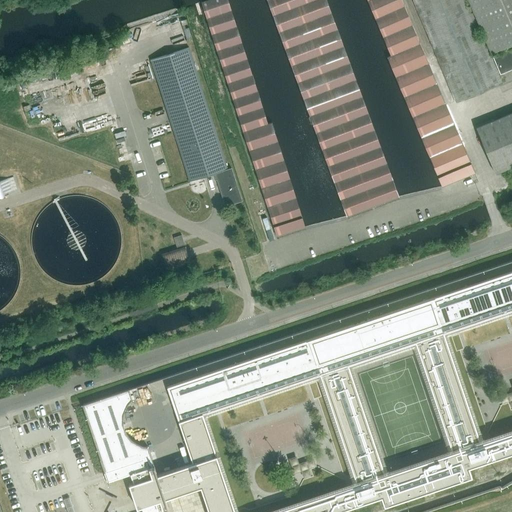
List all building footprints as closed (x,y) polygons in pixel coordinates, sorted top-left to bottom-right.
[(268,123),(250,68),(227,0),(206,0),(201,2),(223,68),(277,236),(305,226),(271,122),(268,123)] [(399,197),(398,196),(352,68),(326,0),(267,0),(293,68),(346,216),(399,197)] [(401,0),(367,0),(391,55),(387,57),(392,68),(441,186),(445,195),(476,184),(478,183),(445,105),(430,68),(401,0)] [(501,83),(495,68),(466,0),(412,0),(442,68),(456,102),(501,83)] [(511,0),(468,0),(491,53),(511,43),(511,0)] [(500,74),(511,69),(511,47),(492,56),(500,74)] [(151,59),(166,107),(189,181),(216,173),(226,204),(241,200),(231,168),(228,169),(189,48),(151,59)] [(494,174),(511,166),(511,112),(475,128),(494,174)] [(0,176),(0,191),(18,189),(16,174),(0,176)] [(181,235),(174,237),(177,247),(185,244),(181,235)] [(162,254),(167,269),(190,262),(185,247),(162,254)] [(136,442),(131,439),(127,434),(124,428),(123,422),(123,416),(124,410),(128,403),(132,399),(129,388),(82,404),(106,476),(109,486),(110,486),(108,481),(130,474),(133,482),(129,484),(137,507),(141,506),(143,511),(159,511),(159,510),(168,507),(165,499),(200,486),(208,511),(334,511),(381,497),(384,506),(472,476),(469,467),(511,452),(511,271),(167,386),(192,462),(157,474),(153,461),(148,446),(141,445),(136,442)]
